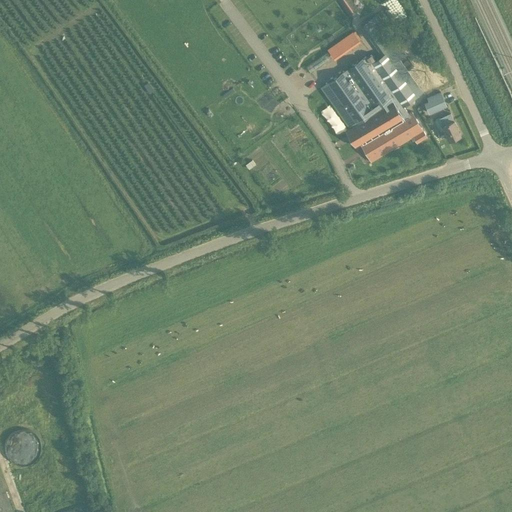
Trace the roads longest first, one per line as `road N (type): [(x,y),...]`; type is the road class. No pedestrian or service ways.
road 1 (tertiary): [(0,345),(76,301),(225,241),(493,157)]
road 2 (unclassified): [(493,157),(422,0)]
